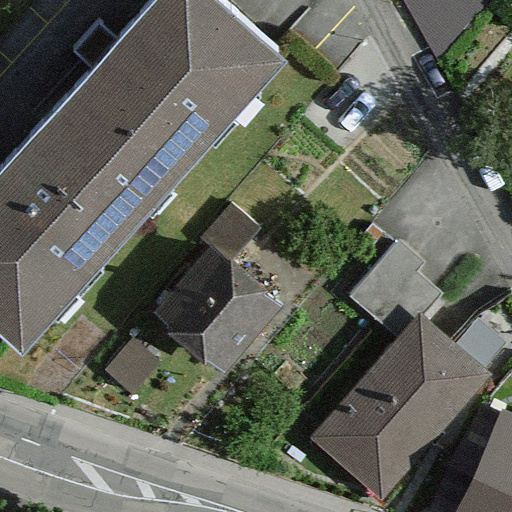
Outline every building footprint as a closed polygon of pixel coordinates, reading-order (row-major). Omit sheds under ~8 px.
[(119,0),(0,124),(0,273),(33,305),(273,55),(216,0),(119,0)] [(411,0),(467,38),(492,0),(411,0)] [(212,227),(149,297),(223,364),(286,294),(212,227)] [(420,304),(304,423),(376,493),(492,374),(420,304)] [(511,511),(511,416),(499,410),(448,511),(511,511)]
